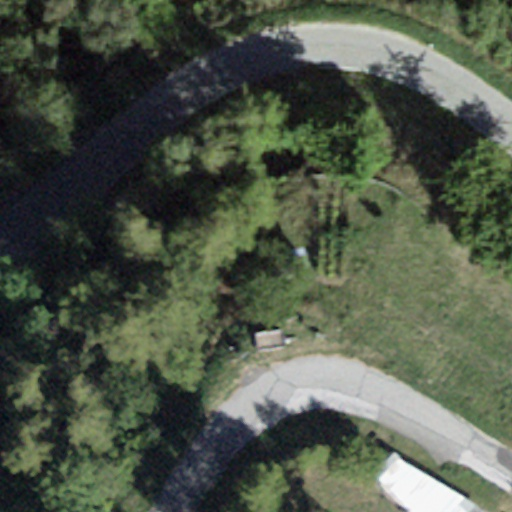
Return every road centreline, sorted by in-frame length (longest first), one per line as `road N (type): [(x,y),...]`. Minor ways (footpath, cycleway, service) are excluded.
road 1 (unclassified): [(0,234),(160,106),(265,50),(328,42),(415,58),(511,124)]
road 2 (unclassified): [(511,467),(409,406),(344,385),(312,385),(247,408),(218,435),(170,511)]
